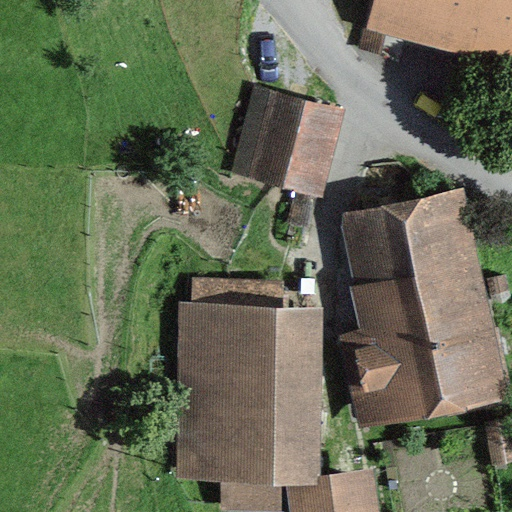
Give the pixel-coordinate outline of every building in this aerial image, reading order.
[(511,35),(511,0),(383,0),(383,3),(511,35)] [(270,93),(251,166),(309,181),(328,108),(270,93)] [(503,398),(487,328),(465,333),(434,192),(359,209),(386,331),(348,339),(363,406),(443,388),(447,410),(503,398)] [(270,499),(270,462),(274,462),(274,281),(195,281),(194,461),(228,461),(228,499),(270,499)] [(290,481),(294,511),(354,511),(349,473),(290,481)]
